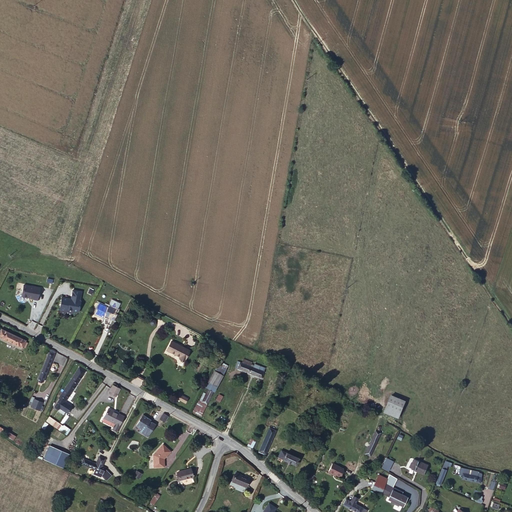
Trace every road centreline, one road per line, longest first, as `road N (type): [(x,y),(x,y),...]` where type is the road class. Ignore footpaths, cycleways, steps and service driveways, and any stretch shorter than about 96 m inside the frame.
road 1 (track): [(511,324),(292,0)]
road 2 (tertiary): [(225,438),(0,317)]
